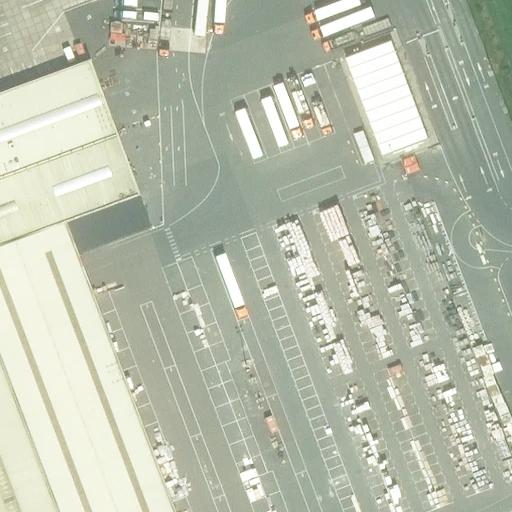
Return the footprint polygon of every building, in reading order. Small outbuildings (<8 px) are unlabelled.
[(358,14),(310,30),(314,42),(362,27),(358,14)] [(428,142),(390,41),(344,59),(382,159),(428,142)] [(0,511),(172,511),(83,275),(75,256),(63,224),(137,196),(138,195),(87,60),(75,64),(0,92),(0,511)] [(207,201),(217,201),(217,183),(208,183),(207,201)] [(483,266),(457,275),(463,292),(489,283),(483,266)] [(218,288),(222,304),(237,300),(233,284),(218,288)]
